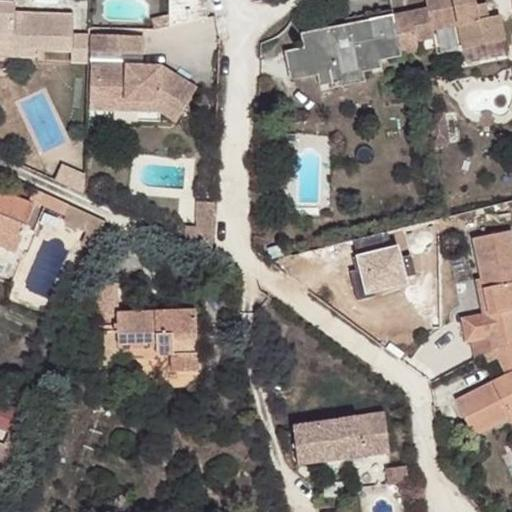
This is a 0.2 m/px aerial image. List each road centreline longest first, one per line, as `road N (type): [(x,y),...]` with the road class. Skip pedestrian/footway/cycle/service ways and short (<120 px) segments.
road 1 (residential): [(240,23),(234,232),(253,270),(418,384),(433,481),(449,511)]
road 2 (unknown): [(253,270),(250,355),(288,511)]
